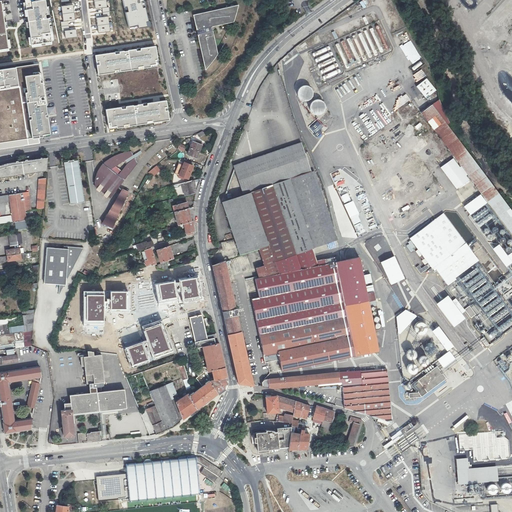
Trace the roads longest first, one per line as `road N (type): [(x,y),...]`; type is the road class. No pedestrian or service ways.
road 1 (tertiary): [(234,395),(201,225),(229,126)]
road 2 (unclassified): [(0,157),(182,129)]
road 3 (residential): [(363,462),(370,438),(364,417),(295,395),(234,395)]
road 4 (tertiary): [(229,126),(263,61),(336,0)]
road 5 (residential): [(182,129),(154,0)]
road 6 (primary): [(18,464),(148,448)]
